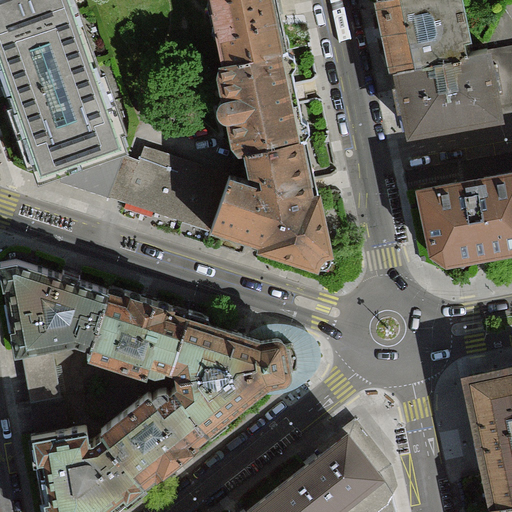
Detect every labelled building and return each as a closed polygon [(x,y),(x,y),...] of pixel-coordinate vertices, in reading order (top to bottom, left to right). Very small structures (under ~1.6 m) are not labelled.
[(26,0),(29,8),(0,17),(0,47),(10,77),(14,88),(20,104),(13,107),(31,159),(38,157),(44,174),(59,168),(121,147),(115,130),(122,128),(103,75),(97,77),(69,0),(26,0)] [(26,0),(0,0),(0,17),(29,8),(26,0)] [(212,0),(227,61),(288,49),(282,16),(278,0),(212,0)] [(462,0),(384,0),(387,12),(379,14),(388,51),(395,50),(399,66),(466,52),(464,37),(470,36),(462,0)] [(246,149),(301,138),(307,137),(299,99),(296,82),(288,49),(227,61),(224,62),(223,70),(228,96),(223,98),(220,103),(220,109),(222,114),(227,118),(232,117),(239,150),(246,149)] [(466,52),(399,66),(411,130),(501,115),(499,107),(490,54),(488,49),(466,52)] [(511,49),(490,54),(499,107),(511,104),(511,49)] [(320,263),(327,262),(330,257),(331,252),(319,193),(313,194),(309,179),(301,138),(246,149),(251,170),(263,176),(264,183),(259,184),(245,179),(232,175),(215,224),(249,235),(262,240),(260,244),(270,247),(320,263)] [(212,229),(215,224),(232,175),(147,146),(141,162),(127,200),(212,229)] [(124,156),(121,147),(59,168),(63,180),(110,195),(124,156)] [(132,159),(124,156),(110,195),(119,198),(127,200),(141,162),(132,159)] [(511,243),(511,173),(424,189),(435,247),(448,255),(475,250),(496,246),(511,243)] [(21,348),(52,342),(76,338),(92,343),(109,288),(17,258),(1,261),(5,283),(10,283),(18,326),(12,326),(16,349),(21,348)] [(125,293),(109,288),(92,343),(89,351),(145,370),(148,368),(149,366),(157,369),(164,367),(165,364),(172,366),(188,313),(173,309),(175,306),(126,290),(125,293)] [(208,320),(188,313),(172,366),(177,367),(180,384),(175,386),(208,429),(225,416),(223,414),(262,385),(270,380),(284,378),(288,373),(287,365),(295,364),(292,344),(284,345),(283,337),(276,334),(263,339),(253,336),(208,322),(208,320)] [(270,380),(262,385),(275,388),(291,383),(302,376),(310,366),(315,353),(312,340),(305,330),(295,326),(286,323),(271,325),(253,336),(263,339),(262,337),(267,334),(277,333),(286,335),(293,340),(298,348),(300,359),(298,367),(293,375),(285,380),(276,383),(270,382),(270,380)] [(284,378),(270,380),(270,382),(276,383),(285,380),(293,375),(298,367),(300,359),(298,348),(293,340),(286,335),(277,333),(267,334),(262,337),(263,339),(276,334),(283,337),(284,345),(292,344),(295,364),(287,365),(288,373),(284,378)] [(31,401),(62,396),(52,342),(21,348),(31,401)] [(511,367),(471,376),(492,475),(497,501),(511,498),(511,367)] [(196,438),(208,429),(175,386),(170,390),(168,387),(159,389),(153,393),(149,391),(103,428),(105,430),(144,480),(156,471),(158,473),(172,462),(185,452),(199,441),(196,438)] [(38,434),(69,428),(63,395),(62,396),(31,401),(38,434)] [(100,511),(106,508),(126,492),(130,496),(147,483),(144,480),(105,430),(96,438),(90,439),(87,425),(69,428),(38,434),(33,435),(37,458),(42,457),(50,496),(45,498),(46,511),(100,511)] [(354,426),(348,431),(380,472),(328,511),(398,511),(387,467),(354,426)] [(277,488),(295,511),(328,511),(380,472),(348,431),(277,488)] [(295,511),(277,488),(246,511),(295,511)] [(511,511),(511,498),(497,501),(491,503),(492,511),(511,511)]
